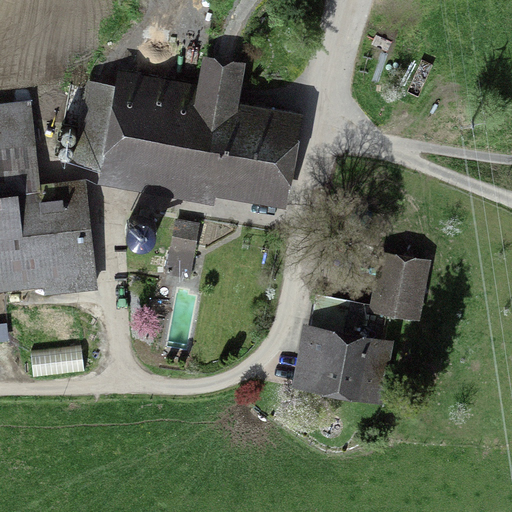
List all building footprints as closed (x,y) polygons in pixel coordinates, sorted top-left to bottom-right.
[(285,213),(302,123),(228,110),(237,63),(210,58),(201,107),(69,83),(62,123),(81,127),(76,155),(111,162),(107,180),(285,213)] [(0,196),(42,192),(31,107),(0,111),(0,196)] [(42,192),(0,196),(0,293),(50,287),(52,299),(99,293),(86,186),(42,192)] [(125,236),(128,241),(133,245),(138,247),(144,246),(150,243),(153,239),(155,233),(155,226),(152,221),(147,217),(140,215),(134,216),(129,219),(125,224),(124,230),(125,236)] [(178,220),(166,272),(185,276),(197,224),(178,220)] [(322,332),(310,330),(305,352),(313,353),(305,392),(372,406),(392,312),(411,316),(423,263),(388,255),(376,312),(329,302),(322,332)] [(80,343),(31,348),(34,375),(82,370),(80,343)]
